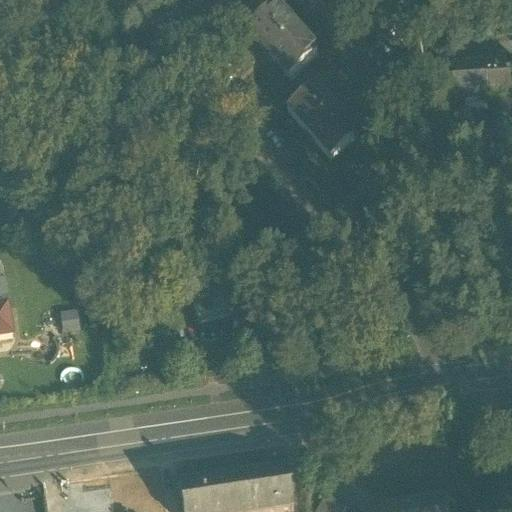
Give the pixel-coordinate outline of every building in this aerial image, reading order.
[(247,31),(290,78),(318,54),(275,6),(247,31)] [(339,35),(347,44),(369,25),(361,16),(339,35)] [(346,62),(369,90),(385,77),(362,49),(346,62)] [(511,62),(484,64),(452,66),(454,100),(486,99),(511,97),(511,62)] [(292,104),(331,156),(361,133),(322,82),(292,104)] [(419,244),(424,258),(446,251),(441,237),(419,244)] [(327,289),(335,298),(352,283),(344,274),(327,289)] [(0,342),(12,341),(8,311),(4,285),(0,285),(0,342)] [(194,305),(199,326),(229,319),(224,298),(194,305)] [(179,489),(182,511),(293,511),(287,472),(179,489)] [(317,511),(344,511),(348,507),(327,495),(317,511)] [(369,511),(445,511),(444,500),(369,511)]
